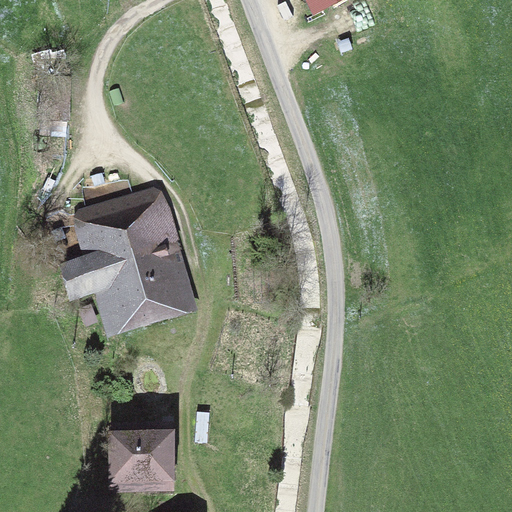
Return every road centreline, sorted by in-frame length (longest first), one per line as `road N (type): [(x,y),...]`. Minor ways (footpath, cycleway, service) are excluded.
road 1 (unclassified): [(315,511),(336,306),(331,242),(247,0)]
road 2 (track): [(192,258),(201,322),(177,421),(206,511)]
